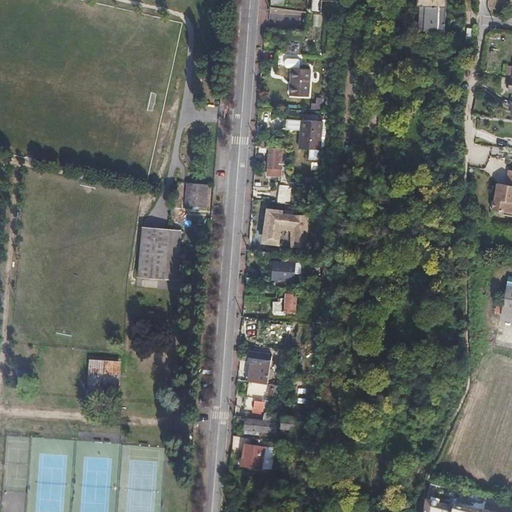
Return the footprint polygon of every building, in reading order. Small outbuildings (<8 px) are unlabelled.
[(284,9),(285,0),(270,0),(270,7),(284,9)] [(321,14),(322,2),(328,2),(328,0),(312,0),(312,13),(321,14)] [(446,30),(449,2),(448,0),(419,0),(419,3),(422,4),(420,27),(446,30)] [(303,67),(304,58),(276,54),(274,66),(288,68),(288,64),(303,67)] [(309,98),(311,70),(291,69),(289,97),(309,98)] [(322,152),(324,122),(305,121),(303,121),(286,120),(285,129),(303,130),(301,150),(322,152)] [(511,213),(511,207),(511,168),(505,168),(503,184),(494,182),(491,197),(487,199),(486,206),(489,210),(511,213)] [(112,345),(140,193),(38,174),(10,326),(112,345)] [(184,208),(205,209),(206,187),(185,185),(184,208)] [(270,208),(269,217),(267,234),(271,239),(283,240),(284,228),(295,229),(295,246),(305,246),(305,249),(311,249),(311,215),(303,215),(303,217),(295,217),(296,215),(286,213),(286,210),(270,208)] [(137,228),(135,279),(175,280),(177,230),(137,228)] [(293,284),(295,267),(273,265),(271,282),(293,284)] [(511,276),(509,276),(503,300),(500,318),(511,320),(511,276)] [(255,295),(256,296),(255,302),(265,303),(265,297),(272,297),(272,289),(255,288),(255,295)] [(295,314),(296,296),(286,295),(285,303),(273,303),(272,312),(295,314)] [(258,338),(293,345),(296,328),(262,321),(258,338)] [(268,415),(272,372),(274,355),(253,353),(251,364),(254,364),(249,412),(268,415)] [(115,395),(118,361),(90,359),(87,397),(99,397),(100,394),(115,395)] [(314,433),(316,423),(290,419),(290,417),(268,415),(267,423),(252,421),(250,435),(265,437),(265,433),(288,436),(288,432),(293,433),(293,431),(314,433)] [(28,493),(31,436),(8,435),(4,491),(28,493)] [(267,472),(270,449),(265,448),(266,442),(238,438),(235,453),(247,455),(245,468),(267,472)] [(2,511),(26,511),(28,493),(4,491),(2,511)] [(477,511),(429,500),(427,511),(477,511)]
